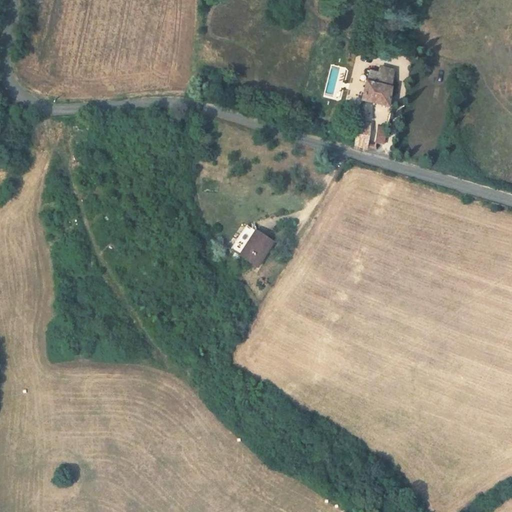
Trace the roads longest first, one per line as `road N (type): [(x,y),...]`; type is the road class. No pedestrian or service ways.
road 1 (unclassified): [(13,0),(6,71),(36,104),(181,102),(511,202)]
road 2 (unknown): [(343,154),(314,220),(261,273)]
